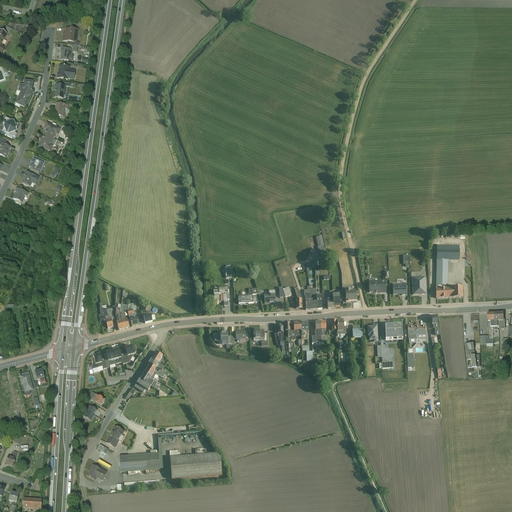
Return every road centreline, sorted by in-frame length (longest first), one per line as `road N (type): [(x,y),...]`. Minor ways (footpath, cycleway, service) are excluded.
road 1 (secondary): [(108,0),(62,351)]
road 2 (secondary): [(74,348),(119,0)]
road 3 (track): [(415,0),(368,68),(346,134),(342,204),(366,313)]
road 4 (tertiary): [(162,326),(347,313)]
road 5 (residential): [(80,485),(90,447),(162,326)]
road 6 (residential): [(0,199),(42,101),(51,32)]
road 7 (tertiary): [(511,306),(347,313)]
road 8 (secondary): [(63,511),(74,348)]
road 9 (secondary): [(62,351),(53,511)]
road 10 (unknown): [(88,452),(112,466),(119,452),(142,447),(146,432),(110,414)]
